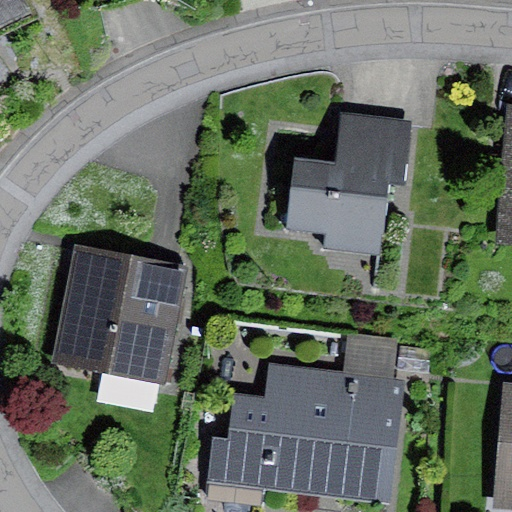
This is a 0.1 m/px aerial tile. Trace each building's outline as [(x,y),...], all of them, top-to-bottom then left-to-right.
[(2,0),(0,0),(0,24),(11,19),(2,0)] [(511,108),(509,108),(497,245),(511,246),(511,108)] [(413,123),(344,114),(337,165),(295,159),(286,230),(326,235),(324,249),(380,256),(389,186),(405,188),(413,123)] [(187,271),(76,250),(54,369),(165,389),(187,271)] [(408,380),(268,363),(263,398),(233,394),(227,442),(214,440),(208,484),(393,507),(408,380)] [(511,385),(504,385),(492,510),(511,511),(511,385)]
